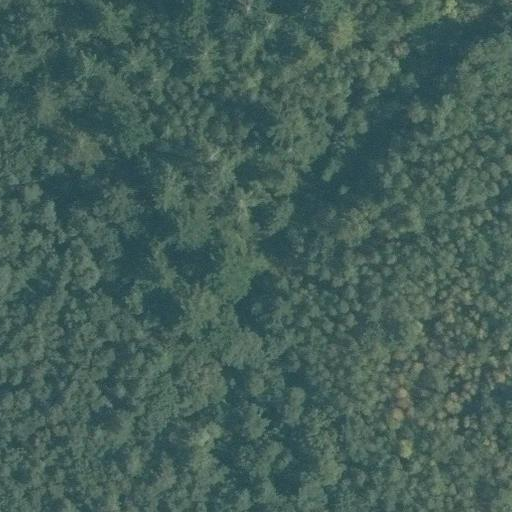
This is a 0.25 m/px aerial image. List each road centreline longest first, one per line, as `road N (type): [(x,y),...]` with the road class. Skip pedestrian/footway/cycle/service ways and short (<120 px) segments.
road 1 (track): [(0,131),(169,368)]
road 2 (track): [(169,368),(251,511)]
